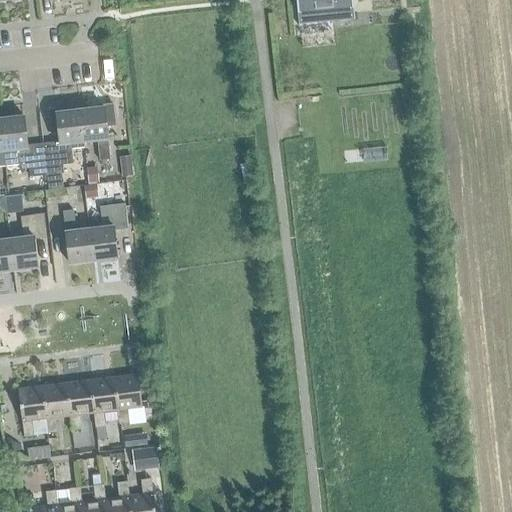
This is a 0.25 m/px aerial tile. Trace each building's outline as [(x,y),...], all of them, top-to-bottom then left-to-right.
[(329,9),(330,21),(352,19),(352,20),(354,20),(352,0),(295,0),(297,12),(329,9)] [(99,109),(80,111),(83,142),(97,141),(99,161),(110,160),(107,140),(108,139),(106,124),(115,123),(113,105),(99,106),(99,109)] [(59,145),(43,147),(46,175),(63,173),(62,166),(72,164),(71,149),(84,147),(83,142),(80,111),(69,112),(68,107),(49,109),(52,135),(58,134),(59,145)] [(30,177),(46,175),(43,147),(27,149),(24,117),(0,119),(0,124),(5,166),(18,165),(19,171),(29,169),(30,177)] [(96,167),(86,168),(88,183),(98,182),(96,167)] [(86,186),(84,186),(85,199),(97,198),(96,185),(86,186)] [(102,228),(89,230),(93,261),(117,258),(114,231),(129,229),(126,205),(100,208),(102,228)] [(93,261),(89,230),(75,232),(73,211),(62,212),(65,233),(69,264),(93,261)] [(23,238),(9,240),(13,271),(37,268),(34,240),(46,238),(43,215),(20,218),(23,238)] [(0,273),(13,271),(9,240),(0,241),(0,273)] [(138,376),(113,379),(117,411),(119,425),(129,424),(127,410),(141,408),(138,376)] [(113,379),(90,381),(93,414),(95,428),(105,427),(103,412),(117,411),(113,379)] [(90,381),(65,385),(69,417),(71,431),(81,430),(80,415),(93,414),(90,381)] [(65,385),(42,387),(46,420),(47,434),(58,433),(56,418),(69,417),(65,385)] [(46,420),(42,387),(18,390),(24,437),(34,436),(32,421),(46,420)] [(7,438),(4,443),(4,446),(17,454),(21,446),(7,438)] [(27,448),(29,462),(51,459),(49,446),(27,448)] [(131,450),(134,472),(158,469),(156,448),(131,450)] [(142,496),(129,497),(130,511),(154,511),(151,479),(140,481),(142,496)] [(118,498),(105,500),(106,511),(130,511),(129,497),(127,482),(117,484),(118,498)] [(106,511),(105,500),(103,485),(93,487),(95,501),(81,503),(82,511),(106,511)] [(58,511),(82,511),(81,503),(79,488),(69,490),(71,504),(58,506),(58,511)] [(32,511),(58,511),(58,506),(57,506),(56,491),(45,493),(47,507),(33,509),(32,511)]
